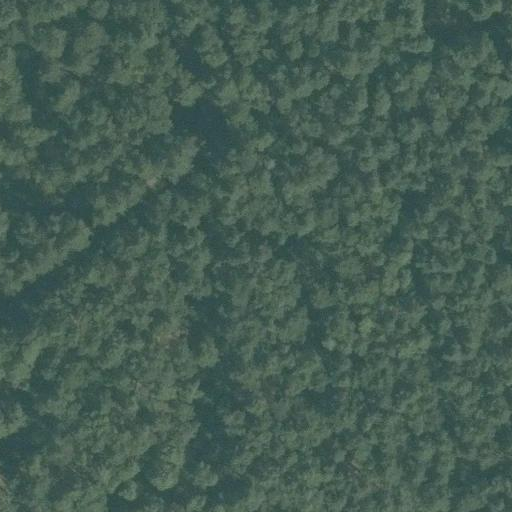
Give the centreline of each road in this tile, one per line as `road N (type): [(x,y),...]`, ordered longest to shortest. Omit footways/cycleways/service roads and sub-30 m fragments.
road 1 (track): [(187,0),(219,72),(225,105),(218,130),(0,298)]
road 2 (track): [(225,105),(489,0)]
